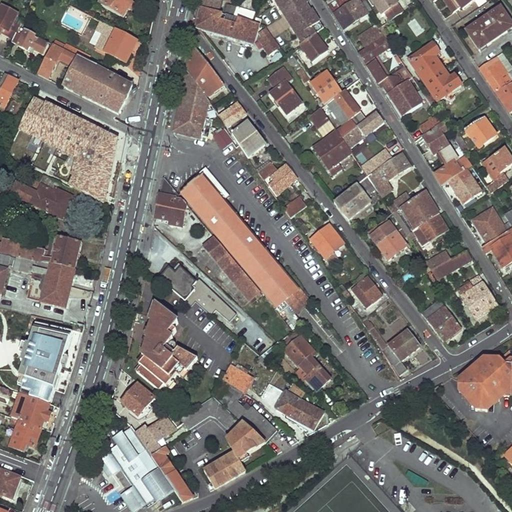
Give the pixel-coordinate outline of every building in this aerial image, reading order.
[(105,0),(102,7),(123,19),(134,0),(105,0)] [(203,0),(202,8),(221,14),(221,10),(220,10),(222,0),(203,0)] [(292,14),(308,4),(306,0),(273,0),(283,14),(289,11),(292,14)] [(337,0),(328,7),(333,14),(354,0),(337,0)] [(359,0),(354,0),(333,14),(343,30),(368,12),(362,3),(359,0)] [(368,0),(373,7),(376,5),(387,22),(402,12),(394,0),(368,0)] [(443,0),(453,13),(461,7),(463,9),(475,0),(443,0)] [(362,3),(368,12),(371,10),(365,1),(362,3)] [(311,11),(313,10),(308,4),(292,14),(289,11),(283,14),(290,25),(311,11)] [(228,5),(224,15),(232,17),(235,7),(228,5)] [(198,28),(254,45),(260,25),(255,24),(245,21),(232,17),(224,15),(221,14),(202,8),(200,18),(198,28)] [(409,17),(425,38),(438,29),(421,8),(409,17)] [(511,25),(500,8),(466,32),(479,51),(511,28),(511,25)] [(247,10),(245,21),(255,24),(258,13),(247,10)] [(316,36),(323,30),(319,24),(321,23),(317,17),(315,18),(311,11),(290,25),(303,45),(316,36)] [(7,35),(14,39),(19,27),(2,18),(0,20),(0,33),(2,30),(8,33),(7,35)] [(96,48),(125,63),(137,41),(100,22),(96,30),(102,33),(96,47),(96,48)] [(36,52),(45,56),(50,47),(35,39),(37,36),(19,27),(14,39),(12,44),(34,55),(36,52)] [(367,35),(362,44),(366,49),(384,36),(379,29),(378,27),(367,35)] [(379,29),(384,36),(385,38),(389,36),(383,27),(379,29)] [(267,45),(264,48),(270,56),(281,49),(267,29),(260,34),(267,45)] [(89,43),(96,47),(102,33),(96,30),(89,43)] [(301,46),(314,64),(328,53),(316,36),(303,45),(301,46)] [(367,68),(378,85),(387,79),(375,61),(373,63),(371,59),(390,45),(385,38),(384,36),(366,49),(358,54),(365,64),(366,63),(369,66),(367,68)] [(78,58),(88,63),(91,57),(67,45),(64,50),(78,58)] [(58,62),(73,68),(78,58),(64,50),(55,46),(39,75),(49,81),(58,62)] [(410,63),(424,83),(443,69),(435,59),(440,55),(434,46),(410,63)] [(188,72),(206,99),(225,86),(195,47),(193,48),(188,72)] [(479,69),(496,93),(511,82),(511,71),(508,74),(496,57),(479,69)] [(105,108),(119,115),(126,100),(133,86),(88,63),(78,58),(73,68),(64,88),(105,108)] [(396,77),(384,87),(388,94),(411,82),(412,81),(414,80),(405,66),(397,71),(400,75),(396,77)] [(296,72),(303,81),(308,78),(301,68),(296,72)] [(424,83),(438,104),(462,87),(455,76),(450,79),(443,69),(424,83)] [(284,70),(271,80),(278,89),(272,94),(288,115),(302,104),(287,84),(292,80),(284,70)] [(177,124),(175,133),(202,139),(202,136),(209,138),(210,133),(215,139),(218,136),(214,130),(211,129),(213,121),(206,120),(210,104),(206,99),(188,72),(177,124)] [(312,85),(327,105),(343,93),(328,73),(312,85)] [(355,76),(344,84),(348,90),(359,82),(355,76)] [(0,97),(0,111),(3,112),(5,109),(7,109),(20,82),(10,77),(0,97)] [(388,94),(403,117),(423,106),(415,93),(417,92),(414,86),(409,89),(408,87),(412,85),(411,82),(388,94)] [(511,82),(496,93),(510,114),(511,112),(511,82)] [(322,109),(330,122),(335,128),(337,131),(343,140),(367,121),(346,91),(343,93),(327,105),(322,109)] [(429,102),(435,111),(439,109),(433,100),(429,102)] [(65,116),(33,101),(20,130),(52,146),(53,142),(65,148),(64,151),(80,159),(77,164),(81,166),(75,178),(70,187),(104,204),(107,189),(104,188),(106,181),(109,181),(116,142),(108,138),(107,140),(102,137),(103,135),(77,122),(76,123),(64,118),(65,116)] [(216,113),(228,130),(241,120),(248,115),(239,104),(224,114),(221,110),(216,113)] [(311,117),(320,129),(330,122),(322,109),(311,117)] [(367,121),(343,140),(349,150),(384,124),(377,114),(367,121)] [(77,122),(77,120),(66,115),(65,116),(64,118),(76,123),(77,122)] [(466,132),(480,151),(494,140),(491,135),(494,132),(484,119),(466,132)] [(228,130),(249,160),(266,146),(249,124),(246,126),(241,120),(228,130)] [(431,122),(420,129),(425,136),(431,132),(444,124),(441,120),(433,124),(431,122)] [(320,129),(325,135),(335,128),(330,122),(320,129)] [(432,134),(424,139),(435,156),(449,148),(442,137),(449,132),(444,124),(431,132),(432,134)] [(450,134),(460,148),(464,154),(469,151),(460,137),(464,134),(460,127),(450,134)] [(328,138),(344,160),(352,154),(349,150),(343,140),(337,131),(328,138)] [(314,148),(334,175),(343,169),(339,164),(344,160),(328,138),(314,148)] [(53,142),(52,146),(64,151),(65,148),(53,142)] [(460,162),(436,176),(443,187),(448,184),(467,171),(473,167),(464,154),(460,148),(454,152),(460,162)] [(490,172),(481,179),(491,194),(510,181),(504,172),(511,167),(509,163),(511,160),(511,158),(505,149),(484,164),(490,172)] [(377,170),(368,178),(369,179),(376,189),(383,199),(393,192),(387,183),(410,168),(401,155),(377,170)] [(382,159),(386,164),(391,160),(387,155),(382,159)] [(264,182),(279,170),(272,162),(258,173),(264,182)] [(72,176),(75,178),(81,166),(77,164),(72,176)] [(272,179),(276,183),(271,189),(278,197),(299,180),(288,166),(272,179)] [(415,171),(401,179),(412,197),(425,189),(415,171)] [(467,171),(448,184),(463,205),(482,194),(467,171)] [(13,194),(60,218),(66,206),(69,208),(74,198),(57,191),(61,183),(46,175),(41,185),(44,186),(40,194),(18,183),(13,194)] [(182,196),(277,309),(286,302),(296,313),(309,302),(206,175),(182,196)] [(164,186),(161,196),(184,202),(165,179),(164,186)] [(358,185),(335,203),(349,221),(372,204),(365,194),(368,191),(370,194),(376,189),(369,179),(358,186),(358,185)] [(122,205),(127,186),(114,183),(109,202),(122,205)] [(412,202),(399,210),(401,212),(404,211),(415,228),(412,229),(414,233),(441,216),(426,193),(412,202)] [(408,194),(395,202),(399,210),(412,202),(408,194)] [(160,201),(156,220),(171,222),(171,226),(183,228),(188,206),(184,202),(161,196),(160,201)] [(291,221),(308,208),(301,198),(284,211),(291,221)] [(388,207),(393,214),(397,211),(399,210),(395,202),(388,207)] [(66,206),(60,218),(63,219),(69,208),(66,206)] [(474,221),(488,245),(507,234),(493,210),(474,221)] [(402,227),(412,242),(416,239),(413,233),(412,234),(397,211),(393,214),(402,227)] [(441,216),(414,233),(413,233),(416,239),(417,240),(419,239),(424,248),(451,232),(441,216)] [(387,219),(369,232),(372,237),(390,224),(387,219)] [(390,224),(372,237),(378,245),(396,231),(390,224)] [(313,242),(315,245),(311,247),(323,261),(326,258),(327,259),(344,244),(330,228),(313,242)] [(396,231),(378,245),(390,260),(408,247),(396,231)] [(482,249),(486,254),(492,250),(503,269),(511,263),(511,240),(510,237),(511,235),(511,231),(507,234),(488,245),(482,249)] [(204,247),(223,270),(233,261),(213,236),(209,239),(211,242),(204,247)] [(23,259),(76,271),(82,243),(58,239),(52,263),(46,261),(47,252),(5,240),(3,243),(0,242),(0,252),(8,255),(11,257),(16,258),(23,259)] [(446,253),(426,263),(432,271),(451,261),(446,253)] [(451,261),(432,271),(438,280),(471,261),(466,253),(451,261)] [(0,255),(0,294),(2,295),(12,258),(0,255)] [(13,268),(19,270),(23,259),(16,258),(13,268)] [(47,293),(69,299),(76,271),(23,259),(19,270),(50,277),(47,293)] [(161,276),(209,316),(215,309),(230,321),(238,312),(175,260),(161,276)] [(233,261),(223,270),(229,279),(240,269),(233,261)] [(428,274),(435,283),(439,281),(438,280),(432,271),(428,274)] [(235,285),(249,301),(260,293),(245,276),(235,285)] [(459,293),(477,321),(499,307),(480,277),(470,283),(471,285),(459,293)] [(365,291),(361,294),(370,306),(374,304),(374,305),(383,297),(368,278),(360,285),(365,291)] [(356,288),(361,294),(365,291),(360,285),(356,288)] [(448,295),(454,303),(459,300),(453,292),(448,295)] [(69,299),(47,293),(45,303),(67,309),(69,299)] [(407,327),(399,318),(403,314),(390,299),(377,311),(398,335),(407,327)] [(440,301),(422,315),(444,343),(462,329),(440,301)] [(179,324),(157,306),(151,322),(153,324),(155,326),(151,336),(157,340),(154,347),(148,342),(143,356),(145,359),(140,365),(142,367),(137,373),(160,392),(165,386),(167,387),(173,380),(177,375),(180,378),(186,371),(188,373),(198,361),(178,349),(174,354),(168,349),(165,346),(172,338),(177,332),(174,330),(179,324)] [(365,327),(400,377),(409,371),(402,362),(420,348),(408,333),(388,349),(371,323),(365,327)] [(73,333),(36,324),(29,346),(27,345),(27,346),(23,356),(21,363),(24,363),(19,377),(20,378),(25,379),(23,387),(22,390),(32,393),(31,397),(30,398),(50,405),(55,390),(51,389),(56,375),(59,377),(62,368),(65,358),(73,333)] [(151,336),(155,326),(153,324),(146,340),(148,342),(154,347),(157,340),(151,336)] [(282,346),(286,351),(285,352),(300,370),(303,367),(311,377),(307,381),(318,393),(333,380),(313,358),(318,354),(303,337),(301,338),(296,333),(282,346)] [(174,341),(172,338),(165,346),(168,349),(174,341)] [(278,344),(266,354),(261,357),(269,363),(271,361),(268,357),(282,346),(279,343),(278,344)] [(249,347),(240,358),(250,365),(259,354),(249,347)] [(258,362),(265,368),(269,363),(261,357),(258,362)] [(459,394),(476,414),(492,414),(509,397),(511,397),(511,360),(506,366),(500,361),(485,359),(460,380),(459,394)] [(233,366),(224,381),(242,392),(245,394),(254,379),(233,366)] [(186,371),(180,378),(183,381),(189,374),(188,373),(186,371)] [(176,383),(173,380),(167,387),(170,390),(176,383)] [(223,380),(215,396),(228,409),(235,401),(242,392),(224,381),(223,380)] [(305,393),(294,384),(288,393),(301,400),(305,393)] [(138,386),(122,404),(138,418),(152,402),(155,405),(157,402),(138,386)] [(279,410),(315,431),(326,411),(305,393),(301,400),(288,393),(279,410)] [(19,420),(42,428),(44,421),(47,422),(50,414),(48,413),(50,405),(30,398),(19,395),(11,418),(19,420)] [(233,437),(229,442),(236,454),(204,473),(214,490),(220,488),(223,486),(245,473),(241,465),(238,461),(247,456),(265,445),(245,426),(214,398),(183,420),(191,433),(192,434),(214,419),(233,437)] [(228,409),(245,425),(245,426),(265,445),(277,433),(252,410),(247,415),(243,410),(245,408),(242,405),(241,406),(235,401),(228,409)] [(10,447),(23,452),(26,445),(34,448),(42,428),(19,420),(10,447)] [(130,433),(150,460),(166,449),(167,448),(165,445),(158,449),(144,430),(140,433),(135,426),(132,428),(130,433)] [(175,499),(150,460),(130,433),(113,445),(116,450),(97,463),(110,483),(120,476),(121,477),(131,492),(120,499),(130,511),(144,511),(155,504),(159,509),(175,499)] [(175,499),(183,503),(194,498),(165,457),(169,454),(166,449),(150,460),(175,499)] [(247,456),(238,461),(241,465),(249,460),(247,456)] [(0,494),(13,500),(20,479),(0,471),(0,468),(0,494)]
